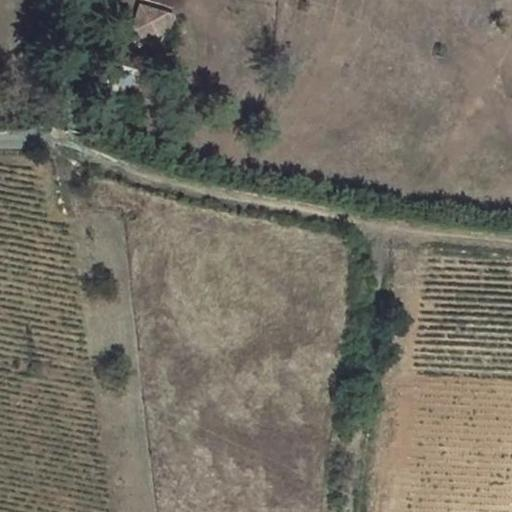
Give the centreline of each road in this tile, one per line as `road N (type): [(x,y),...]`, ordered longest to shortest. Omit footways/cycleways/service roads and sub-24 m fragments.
road 1 (track): [(0,142),(59,145),(150,178),(395,234),(511,245)]
road 2 (unknown): [(95,0),(59,145)]
